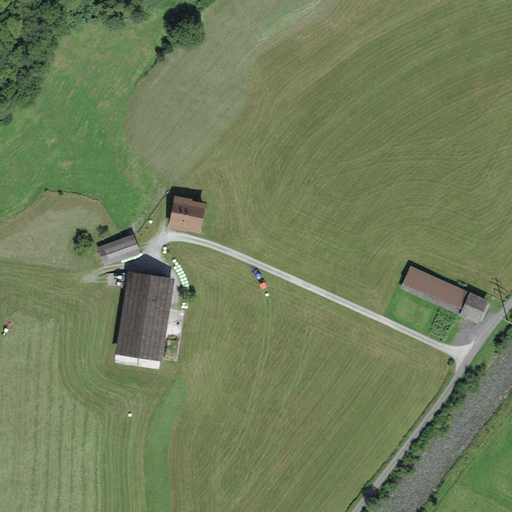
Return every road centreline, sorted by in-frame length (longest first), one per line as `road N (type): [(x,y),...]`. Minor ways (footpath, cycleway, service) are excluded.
road 1 (track): [(467,356),(220,247),(162,240),(149,268)]
road 2 (track): [(354,511),(511,300)]
